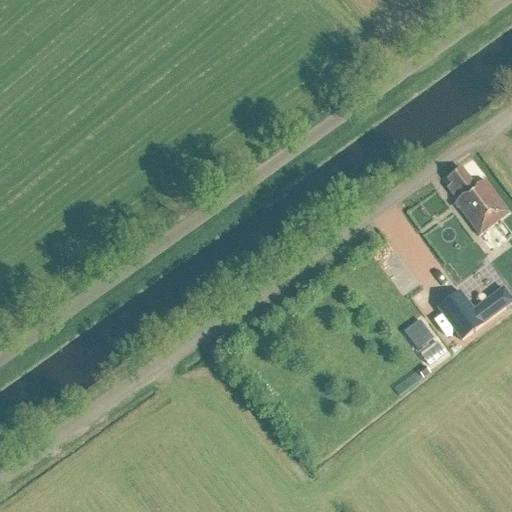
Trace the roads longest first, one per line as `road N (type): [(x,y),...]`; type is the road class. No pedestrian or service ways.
road 1 (unclassified): [(0,480),(511,113)]
road 2 (unclassified): [(0,367),(506,0)]
